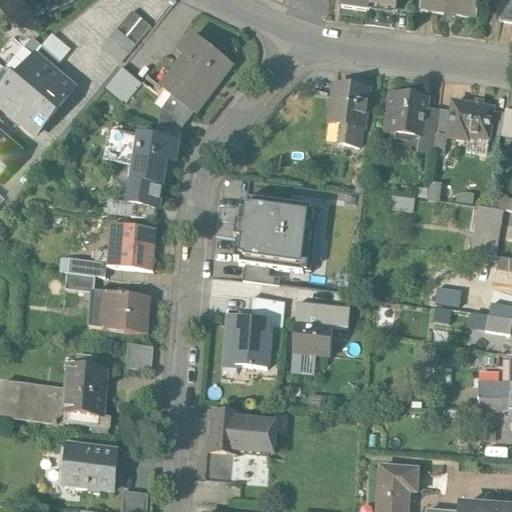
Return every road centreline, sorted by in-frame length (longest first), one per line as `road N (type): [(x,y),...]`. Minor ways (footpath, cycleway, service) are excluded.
road 1 (residential): [(175,511),(172,448),(203,166),(220,135),(272,82),(297,31)]
road 2 (residential): [(511,68),(387,53),(297,31)]
